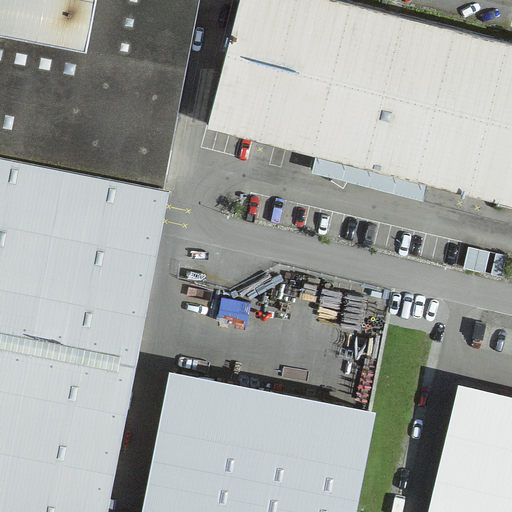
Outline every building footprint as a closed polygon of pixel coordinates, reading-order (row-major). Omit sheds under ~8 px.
[(0,0),(0,511),(105,511),(206,0),(0,0)] [(511,43),(338,0),(241,0),(210,124),(511,199),(511,43)] [(347,511),(368,405),(173,369),(145,511),(347,511)] [(511,511),(511,393),(462,381),(431,511),(511,511)] [(425,511),(443,431),(425,427),(406,511),(425,511)]
